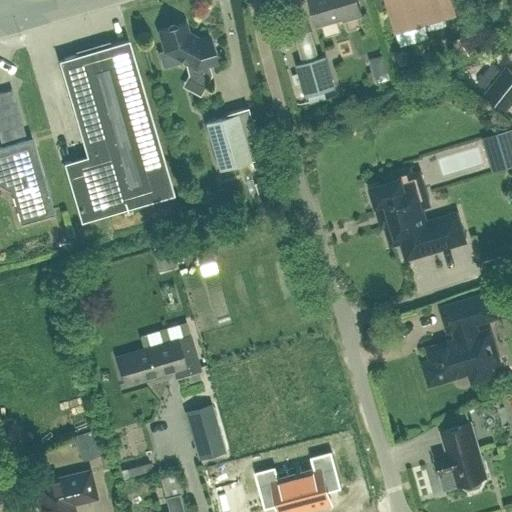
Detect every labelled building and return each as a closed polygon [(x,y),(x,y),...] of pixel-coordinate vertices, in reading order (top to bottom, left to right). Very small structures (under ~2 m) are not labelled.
[(308,0),(316,25),(341,18),(342,20),(360,15),(356,0),(308,0)] [(452,12),(448,0),(386,0),(395,28),(452,12)] [(187,33),(184,22),(156,30),(162,51),(194,68),(196,72),(193,77),(204,83),(209,74),(206,65),(215,62),(207,35),(196,38),(187,33)] [(172,193),(127,38),(56,59),(84,155),(61,161),(79,220),(172,193)] [(334,86),(325,55),(298,63),(309,103),(326,98),(323,89),(334,86)] [(511,101),(511,71),(505,66),(485,93),(506,109),(511,101)] [(34,67),(0,77),(0,139),(51,125),(34,67)] [(204,85),(188,76),(182,86),(199,95),(204,85)] [(222,116),(203,121),(212,152),(216,169),(260,156),(245,106),(221,113),(222,116)] [(0,145),(0,186),(10,192),(19,223),(52,214),(52,215),(53,215),(30,137),(0,145)] [(511,137),(500,142),(505,155),(511,152),(511,137)] [(407,256),(463,239),(455,213),(424,222),(419,205),(425,203),(426,201),(422,188),(421,188),(414,189),(408,170),(407,169),(384,176),(383,178),(385,183),(373,186),(373,188),(376,201),(378,202),(380,201),(383,211),(382,212),(385,224),(387,224),(392,242),(402,239),(407,256)] [(176,260),(171,243),(145,250),(150,268),(157,266),(159,270),(173,266),(172,262),(176,260)] [(430,348),(434,360),(426,363),(431,381),(458,373),(457,369),(470,365),(474,379),(493,373),(490,363),(499,360),(489,329),(476,333),(472,321),(495,314),(488,293),(443,307),(449,329),(456,327),(460,338),(430,348)] [(200,370),(190,335),(116,357),(124,385),(173,370),(175,377),(200,370)] [(288,411),(250,422),(257,446),(312,430),(304,404),(317,400),(308,369),(278,378),(288,411)] [(225,451),(211,403),(184,411),(197,458),(225,451)] [(485,476),(469,422),(442,430),(445,441),(449,453),(434,457),(443,489),(462,483),(463,486),(468,489),(478,486),(481,481),(480,478),(485,476)] [(288,467),(257,475),(264,501),(278,498),(281,511),(311,511),(334,506),(328,485),(341,481),(334,455),(304,463),(307,476),(291,480),(288,467)] [(95,497),(88,470),(33,483),(40,511),(73,511),(71,503),(95,497)] [(180,493),(175,473),(159,477),(168,511),(165,511),(181,511),(177,494),(180,493)]
